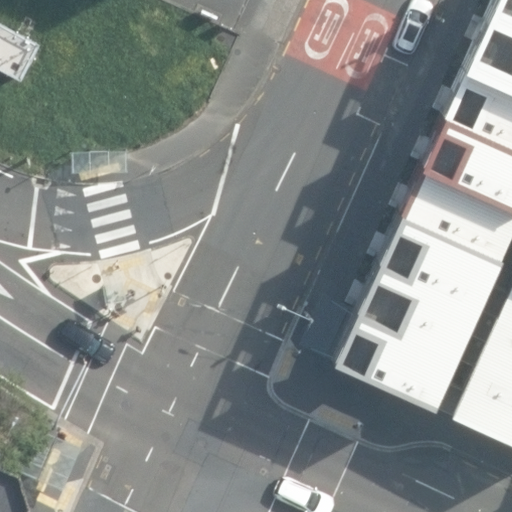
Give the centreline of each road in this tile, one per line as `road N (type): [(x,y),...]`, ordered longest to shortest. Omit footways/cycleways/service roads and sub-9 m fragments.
road 1 (motorway): [(0,202),(38,211),(107,210),(219,174),(363,53)]
road 2 (secondary): [(184,423),(363,53)]
road 3 (motorway): [(0,315),(184,423)]
road 4 (trunk): [(184,423),(372,511)]
